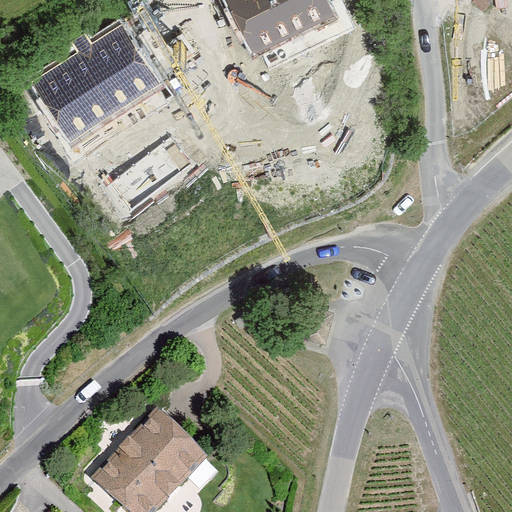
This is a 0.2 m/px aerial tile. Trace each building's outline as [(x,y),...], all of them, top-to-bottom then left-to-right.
[(225,0),(253,55),(330,17),(321,0),(225,0)] [(119,23),(33,80),(73,140),(159,84),(119,23)] [(170,138),(111,184),(130,209),(189,163),(170,138)] [(334,314),(317,308),(308,334),(324,340),(334,314)] [(128,511),(159,511),(211,458),(162,412),(96,481),(128,511)]
